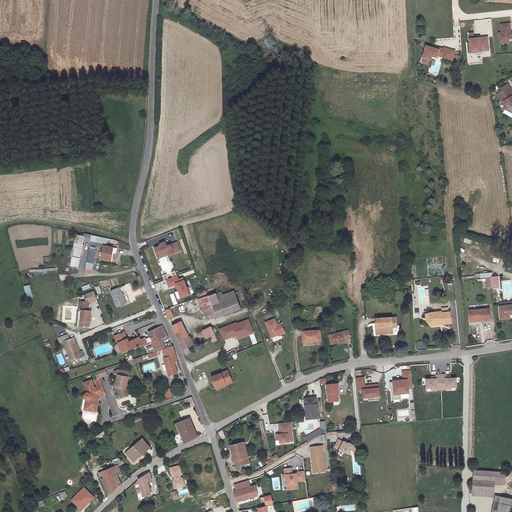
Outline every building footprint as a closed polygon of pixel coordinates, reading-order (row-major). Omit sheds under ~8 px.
[(501,36),(499,36),(499,42),(509,41),(508,39),(511,39),(511,37),(511,31),(511,32),(510,23),(501,24),(501,32),(501,36)] [(481,54),(481,51),(489,50),(488,37),(476,38),(476,36),(474,36),(474,33),(468,33),(469,43),(467,43),(467,53),(475,52),(475,55),(481,54)] [(424,58),(423,63),(428,64),(429,59),(431,59),(432,56),(437,57),(437,56),(438,53),(440,52),(444,53),(443,57),(452,60),(455,51),(444,48),(443,49),(439,48),(439,49),(426,46),(423,57),(424,58)] [(506,89),(500,93),(507,106),(506,108),(511,111),(511,87),(507,90),(506,89)] [(77,233),(74,246),(81,248),(83,239),(90,241),(91,236),(77,233)] [(106,244),(107,238),(91,235),(90,241),(106,244)] [(165,241),(159,243),(160,245),(154,248),(157,255),(167,251),(168,254),(168,255),(180,251),(176,242),(166,245),(165,241)] [(510,248),(499,245),(496,257),(507,260),(510,248)] [(103,246),(100,259),(111,261),(113,248),(103,246)] [(73,257),(72,257),(70,266),(78,268),(80,258),(82,249),(75,247),(73,257)] [(95,251),(89,250),(85,272),(92,273),(95,251)] [(168,279),(166,274),(163,276),(165,280),(167,280),(169,287),(176,284),(181,297),(189,294),(184,281),(179,283),(175,271),(171,273),(172,277),(168,279)] [(27,297),(33,296),(31,284),(25,286),(27,297)] [(87,293),(90,302),(97,300),(95,291),(87,293)] [(208,296),(215,317),(216,319),(241,310),(234,291),(216,298),(215,294),(208,296)] [(125,292),(115,296),(121,312),(124,310),(125,312),(128,311),(127,309),(131,308),(125,292)] [(215,317),(208,296),(197,300),(204,320),(210,318),(211,319),(215,317)] [(89,303),(79,302),(78,311),(80,312),(79,320),(78,320),(77,326),(88,327),(88,321),(89,321),(90,311),(88,311),(89,303)] [(508,317),(508,315),(507,313),(511,312),(511,302),(498,304),(497,305),(498,317),(508,317)] [(467,308),(468,318),(479,317),(480,319),(488,318),(487,306),(467,308)] [(170,308),(165,310),(168,319),(173,317),(170,308)] [(439,309),(427,311),(428,319),(428,321),(440,320),(440,321),(449,321),(448,310),(446,310),(440,310),(439,311),(439,309)] [(373,316),(374,329),(387,328),(391,328),(391,325),(394,324),(394,314),(373,316)] [(237,321),(221,327),(224,337),(236,333),(238,339),(243,338),(242,335),(250,332),(249,329),(253,328),(249,318),(238,322),(237,321)] [(273,337),(281,333),(278,325),(275,319),(266,322),(273,337)] [(172,326),(186,355),(190,353),(188,347),(196,343),(192,337),(189,338),(181,321),(172,326)] [(157,339),(153,341),(156,349),(163,346),(162,341),(168,338),(162,325),(153,329),(157,339)] [(209,343),(216,340),(210,326),(197,332),(200,341),(207,338),(209,343)] [(242,335),(243,338),(255,333),(253,328),(249,329),(250,332),(242,335)] [(149,342),(153,341),(157,339),(153,329),(148,331),(150,336),(145,337),(144,336),(139,338),(138,335),(128,339),(126,335),(117,338),(120,346),(122,351),(122,353),(149,342)] [(318,329),(301,331),(302,340),(311,339),(311,341),(320,340),(318,329)] [(331,344),(337,343),(337,342),(345,340),(350,339),(348,330),(328,335),(331,344)] [(68,335),(61,337),(70,361),(81,357),(79,352),(73,337),(69,339),(68,335)] [(173,363),(176,361),(171,346),(165,348),(167,357),(163,359),(167,376),(169,375),(170,378),(176,376),(173,363)] [(107,375),(105,369),(97,372),(100,378),(107,375)] [(115,388),(118,388),(118,391),(120,398),(128,396),(126,388),(129,373),(119,371),(115,388)] [(212,378),(217,388),(226,384),(226,385),(233,382),(228,371),(212,378)] [(390,387),(391,387),(392,399),(400,398),(399,394),(408,393),(408,388),(412,387),(410,371),(402,371),(403,380),(389,381),(390,387)] [(426,379),(426,388),(431,388),(436,387),(436,390),(446,389),(446,387),(451,387),(456,387),(456,378),(450,378),(446,378),(446,376),(446,374),(436,375),(436,377),(436,379),(431,379),(426,379)] [(365,376),(357,377),(358,386),(363,385),(364,400),(369,399),(369,396),(380,396),(380,384),(374,384),(374,385),(370,385),(366,385),(365,376)] [(104,394),(102,386),(94,388),(92,380),(83,383),(86,392),(82,395),(82,397),(84,399),(86,400),(83,409),(95,412),(98,400),(97,395),(104,394)] [(339,392),(338,383),(326,385),(328,403),(334,402),(334,400),(339,400),(338,393),(339,392)] [(176,395),(174,388),(167,390),(169,397),(176,395)] [(316,398),(305,398),(306,418),(317,418),(316,398)] [(175,423),(182,445),(196,438),(189,418),(188,418),(187,417),(181,419),(181,421),(175,423)] [(294,440),(293,420),(279,420),(279,431),(276,431),(276,438),(280,438),(280,441),(294,440)] [(306,437),(308,440),(321,433),(321,429),(306,437)] [(141,439),(126,452),(135,462),(150,449),(141,439)] [(340,439),(336,446),(345,452),(346,451),(351,454),(356,445),(350,442),(350,443),(345,440),(344,442),(340,439)] [(244,441),(230,445),(237,471),(242,469),(242,466),(250,463),(244,441)] [(327,471),(324,444),(311,445),(314,472),(327,471)] [(108,496),(117,488),(116,486),(119,484),(116,476),(120,474),(117,466),(121,465),(119,460),(113,462),(115,466),(111,467),(110,464),(106,466),(107,469),(101,471),(103,477),(101,478),(108,496)] [(169,468),(174,488),(184,486),(179,466),(169,468)] [(293,467),(284,467),(285,473),(282,473),(283,481),(287,480),(287,489),(300,489),(299,481),(305,481),(305,470),(296,470),(296,472),(293,472),(293,467)] [(506,472),(473,470),(472,491),(494,492),(495,482),(505,482),(506,472)] [(138,479),(143,497),(151,495),(148,481),(146,474),(138,479)] [(236,491),(251,487),(249,481),(234,486),(236,491)] [(236,491),(234,492),(236,501),(258,495),(255,486),(251,487),(236,491)] [(82,487),(79,491),(77,490),(72,495),(74,496),(70,500),(80,510),(93,497),(82,487)] [(177,490),(171,492),(174,500),(179,498),(177,490)] [(270,495),(264,496),(266,505),(272,504),(270,495)] [(511,511),(511,510),(511,498),(497,495),(493,511),(511,511)]
